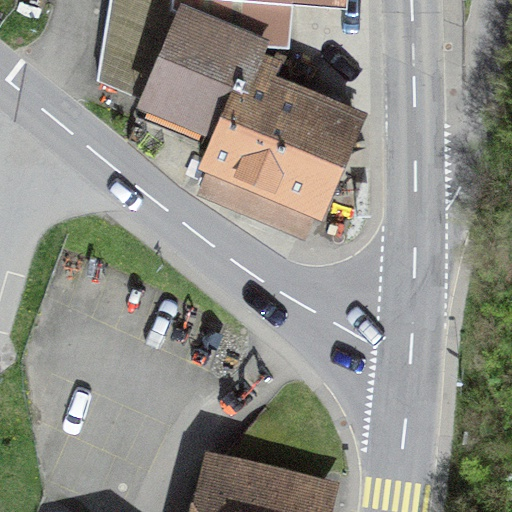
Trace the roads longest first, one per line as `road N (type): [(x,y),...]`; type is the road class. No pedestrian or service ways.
road 1 (secondary): [(0,74),(288,306),(361,342),(411,353)]
road 2 (residential): [(417,229),(456,191),(490,0)]
road 3 (secondary): [(412,0),(417,229)]
road 4 (secondary): [(411,353),(395,511)]
road 5 (secondary): [(417,229),(411,353)]
